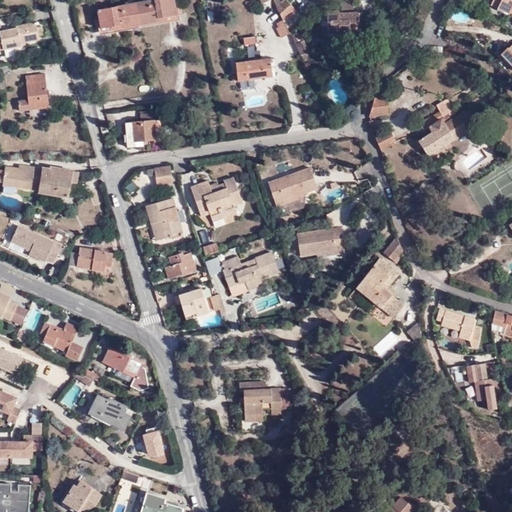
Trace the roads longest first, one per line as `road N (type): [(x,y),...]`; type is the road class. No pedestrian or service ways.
road 1 (residential): [(511,308),(425,276),(369,132),(358,128)]
road 2 (residential): [(358,128),(109,168)]
road 3 (unknown): [(159,336),(254,337),(289,331),(339,306)]
road 4 (residential): [(159,336),(207,511)]
road 5 (residential): [(159,336),(109,168)]
road 6 (residential): [(109,168),(62,0)]
road 7 (residential): [(0,268),(159,336)]
road 8 (residential): [(358,128),(381,80),(418,48),(444,0)]
